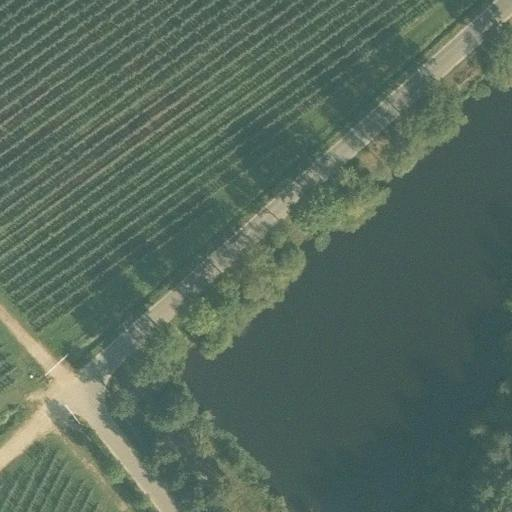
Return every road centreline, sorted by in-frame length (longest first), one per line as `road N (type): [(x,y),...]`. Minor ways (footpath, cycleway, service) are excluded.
road 1 (unclassified): [(74,391),(511,1)]
road 2 (unclassified): [(170,511),(74,391)]
